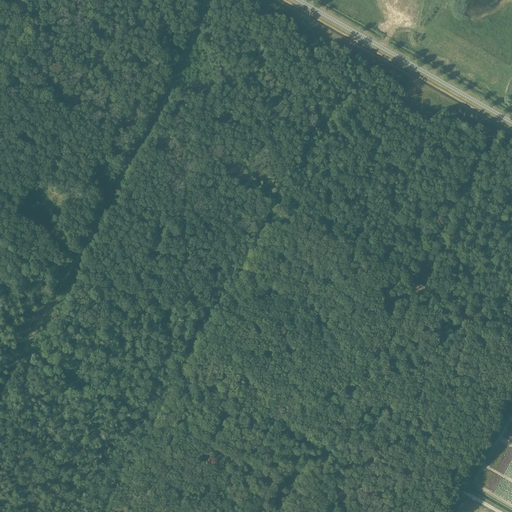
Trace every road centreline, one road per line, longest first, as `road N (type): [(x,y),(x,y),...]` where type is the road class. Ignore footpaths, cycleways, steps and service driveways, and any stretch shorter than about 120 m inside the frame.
road 1 (track): [(204,0),(168,93),(0,388)]
road 2 (track): [(315,446),(76,256)]
road 3 (unclassified): [(511,122),(298,0)]
